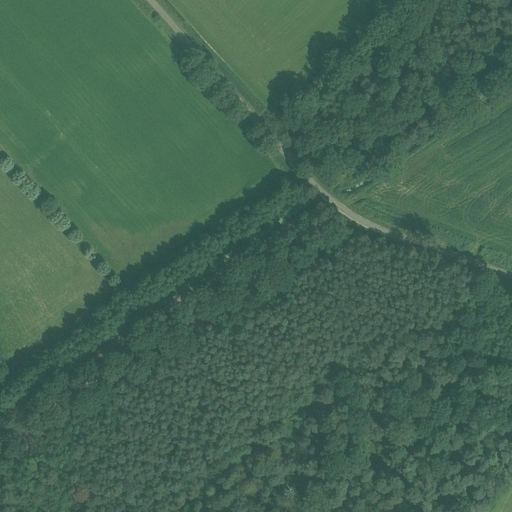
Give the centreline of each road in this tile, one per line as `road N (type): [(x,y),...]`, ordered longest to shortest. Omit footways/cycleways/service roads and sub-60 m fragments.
road 1 (unclassified): [(511,276),(340,206),(151,0)]
road 2 (track): [(0,436),(340,206)]
